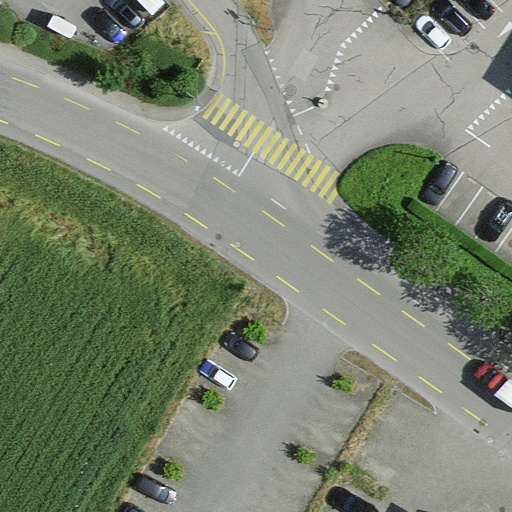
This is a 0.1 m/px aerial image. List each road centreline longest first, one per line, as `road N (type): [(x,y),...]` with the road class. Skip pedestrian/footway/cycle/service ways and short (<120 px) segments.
road 1 (residential): [(511,411),(223,207)]
road 2 (residential): [(223,207),(85,130),(0,94)]
road 3 (residential): [(209,0),(237,37),(256,99),(253,152),(223,207)]
road 4 (unknown): [(377,314),(269,511)]
road 5 (unknown): [(276,240),(457,109)]
road 6 (unknown): [(457,109),(402,62),(370,24),(363,0)]
